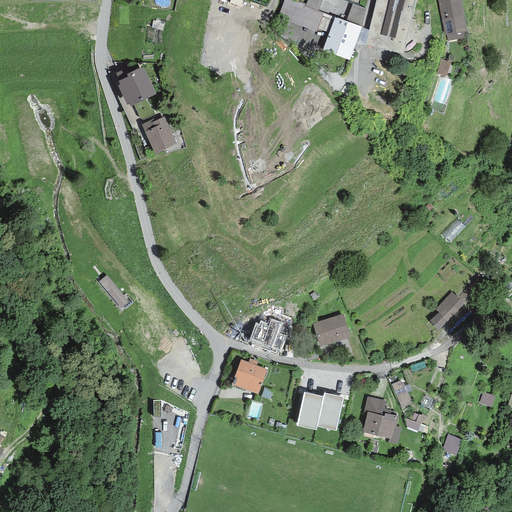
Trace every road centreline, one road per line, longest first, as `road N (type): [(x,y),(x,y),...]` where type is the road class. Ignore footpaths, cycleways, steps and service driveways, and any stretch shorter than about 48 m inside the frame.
road 1 (unclassified): [(106,0),(103,74),(151,247),(176,295),(216,340)]
road 2 (unclassified): [(216,340),(217,368),(173,511)]
road 3 (unclassified): [(216,340),(305,365),(389,366)]
road 4 (track): [(389,366),(442,348),(511,291)]
